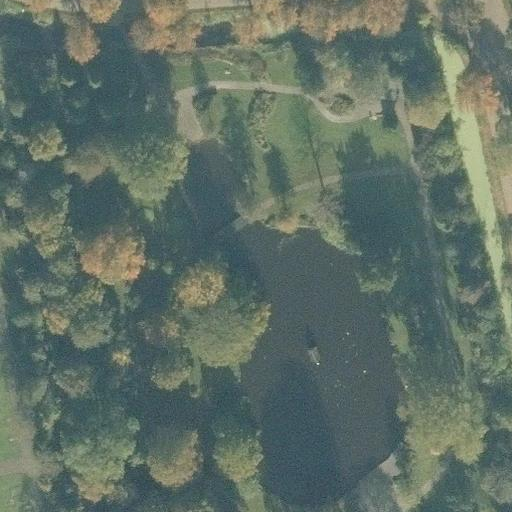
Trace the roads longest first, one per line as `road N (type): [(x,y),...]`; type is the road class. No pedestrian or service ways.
road 1 (unclassified): [(203,0),(59,0)]
road 2 (unclassified): [(511,172),(491,48)]
